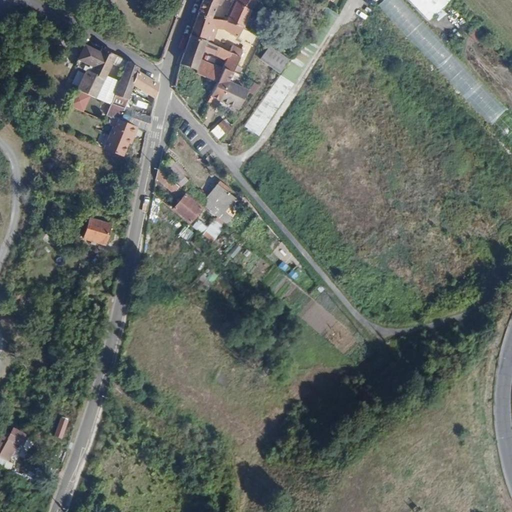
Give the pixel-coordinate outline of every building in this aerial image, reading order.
[(216,4),(203,0),(201,0),(198,8),(196,14),(209,18),(216,4)] [(237,0),(237,1),(234,0),(224,20),(241,28),(245,19),(248,11),(250,8),(254,1),(254,0),(237,0)] [(511,114),(403,0),(383,0),(378,5),(511,146),(511,114)] [(446,0),(417,0),(416,2),(430,16),(446,0)] [(298,16),(311,24),(318,13),(306,5),(298,16)] [(326,9),(244,126),(255,134),(297,73),(304,64),(307,59),(313,48),(335,15),(326,9)] [(236,39),(241,28),(224,20),(209,18),(196,14),(192,25),(191,27),(195,28),(193,35),(189,33),(188,35),(194,37),(197,39),(201,40),(209,45),(212,36),(210,35),(212,31),(226,35),(228,36),(236,39)] [(215,48),(209,45),(201,40),(197,39),(194,37),(188,35),(184,45),(200,51),(212,56),(212,54),(215,48)] [(227,54),(237,59),(242,49),(232,43),(227,54)] [(99,51),(83,45),(74,65),(85,71),(89,73),(99,51)] [(183,49),(182,52),(198,58),(200,51),(184,45),(183,49)] [(267,45),(258,59),(278,72),(288,58),(267,45)] [(225,53),(215,48),(212,54),(223,60),(225,53)] [(114,55),(100,49),(99,51),(89,73),(102,80),(114,55)] [(182,52),(178,64),(194,70),(194,68),(197,59),(198,58),(182,52)] [(231,71),(237,59),(227,54),(225,53),(223,60),(220,67),(221,67),(228,70),(231,71)] [(197,59),(194,68),(196,68),(195,72),(215,81),(221,69),(197,59)] [(110,116),(116,118),(120,120),(124,108),(132,85),(136,72),(138,67),(126,62),(115,92),(110,105),(106,114),(110,116)] [(218,99),(236,108),(244,90),(226,81),(231,71),(228,70),(221,67),(221,69),(215,81),(209,94),(218,99)] [(85,71),(76,90),(83,93),(89,95),(94,98),(99,85),(102,80),(89,73),(85,71)] [(132,85),(154,99),(157,83),(136,72),(132,85)] [(110,105),(115,92),(99,85),(94,98),(107,103),(110,105)] [(76,90),(68,106),(75,108),(77,105),(81,96),(83,93),(76,90)] [(127,122),(130,110),(124,108),(120,120),(127,122)] [(135,126),(146,129),(147,130),(150,116),(130,110),(127,122),(135,126)] [(111,125),(101,147),(120,155),(126,142),(129,134),(132,135),(135,126),(127,122),(120,120),(116,118),(113,126),(111,125)] [(218,139),(229,128),(222,121),(211,131),(218,139)] [(289,138),(283,145),(290,151),(296,144),(289,138)] [(167,178),(156,168),(155,177),(162,184),(167,178)] [(215,185),(208,194),(210,194),(226,207),(233,199),(226,193),(229,189),(224,185),(221,189),(215,185)] [(183,194),(172,208),(189,221),(200,207),(183,194)] [(210,194),(208,194),(208,195),(225,208),(226,207),(210,194)] [(225,208),(208,195),(203,200),(221,214),(225,208)] [(49,224),(57,206),(59,202),(52,201),(43,221),(49,224)] [(89,216),(90,211),(59,202),(57,206),(89,216)] [(221,229),(225,225),(215,217),(211,221),(221,229)] [(88,218),(82,237),(103,243),(108,223),(88,218)] [(210,242),(214,238),(215,237),(205,229),(201,234),(210,242)] [(0,467),(7,471),(11,465),(5,462),(15,444),(18,445),(22,437),(11,430),(7,438),(1,435),(0,437),(0,447),(1,448),(0,450),(0,467)]
